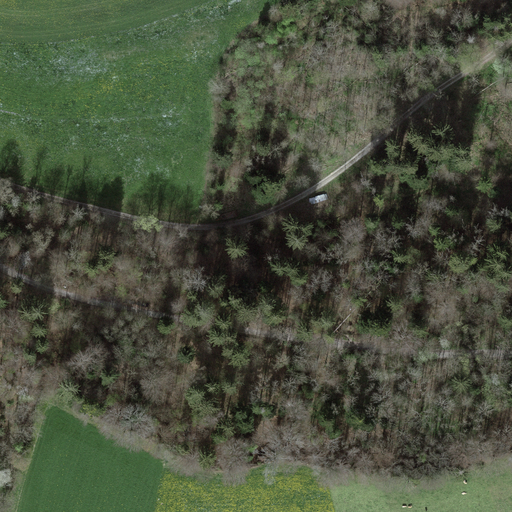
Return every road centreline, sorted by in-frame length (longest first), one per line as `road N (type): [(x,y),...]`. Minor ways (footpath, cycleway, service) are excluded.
road 1 (track): [(0,183),(136,223),(238,230),(342,176),(511,40)]
road 2 (track): [(0,390),(13,373),(118,307)]
